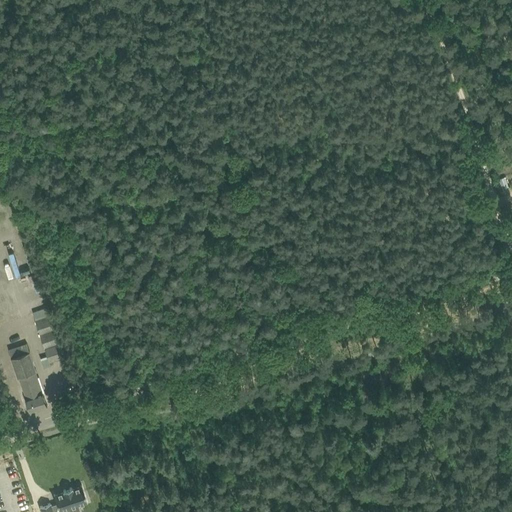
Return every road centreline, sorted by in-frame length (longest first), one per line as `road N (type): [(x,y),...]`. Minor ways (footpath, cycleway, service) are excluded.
road 1 (secondary): [(0,438),(511,270)]
road 2 (track): [(511,250),(425,0)]
